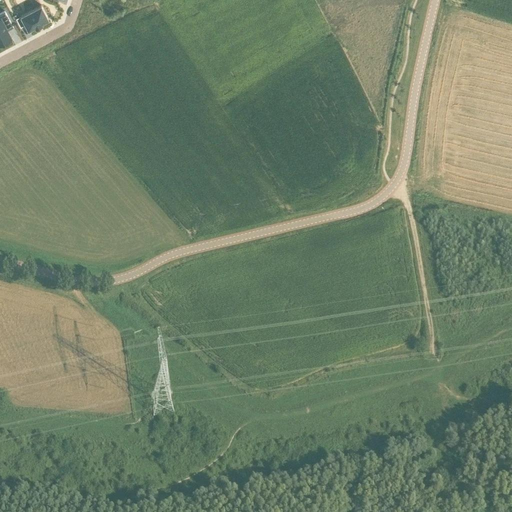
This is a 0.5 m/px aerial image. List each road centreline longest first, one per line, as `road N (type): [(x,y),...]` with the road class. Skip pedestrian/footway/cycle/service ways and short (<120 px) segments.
road 1 (unclassified): [(0,261),(83,282),(122,279),(178,253),(374,202),(403,168),(434,0)]
road 2 (track): [(394,184),(413,224),(432,359)]
